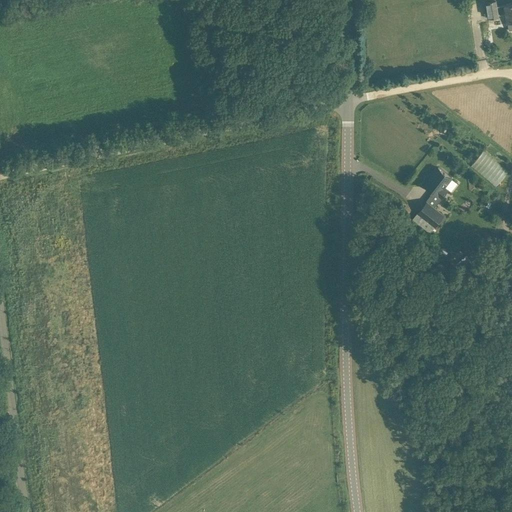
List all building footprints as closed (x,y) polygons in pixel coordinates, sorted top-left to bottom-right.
[(511,29),(511,3),(497,6),(496,0),(485,2),(488,18),(499,17),(499,14),(506,13),(508,21),(509,30),(511,29)] [(471,164),(495,186),(508,171),(484,150),(471,164)] [(439,167),(425,185),(438,195),(438,194),(442,197),(448,189),(445,187),(452,178),(439,167)] [(447,219),(444,216),(433,208),(425,202),(417,212),(436,227),(438,223),(442,226),(447,219)] [(490,232),(482,238),(488,244),(495,238),(490,232)]
